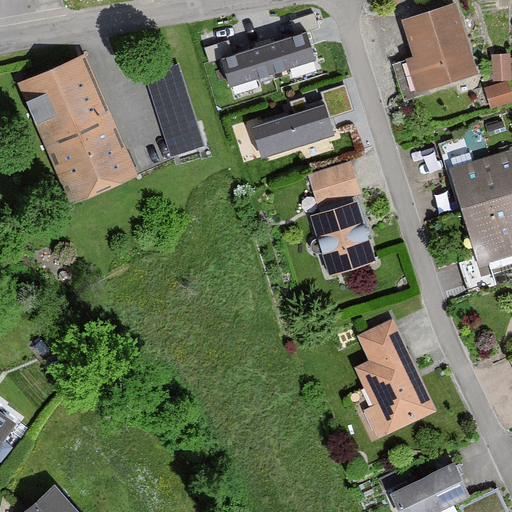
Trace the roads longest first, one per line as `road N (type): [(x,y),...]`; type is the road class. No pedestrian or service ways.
road 1 (residential): [(341,0),(419,277),(511,470)]
road 2 (unclassified): [(0,38),(255,0)]
